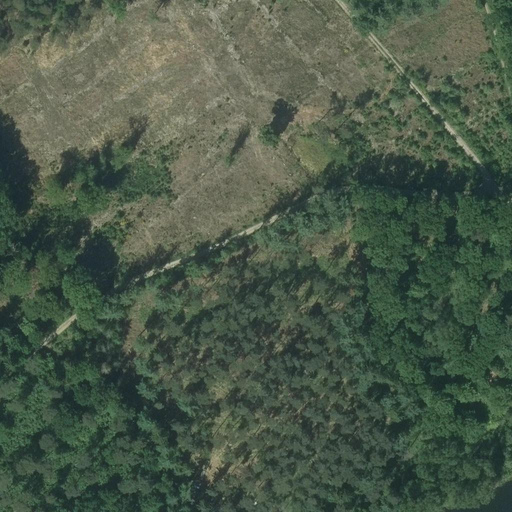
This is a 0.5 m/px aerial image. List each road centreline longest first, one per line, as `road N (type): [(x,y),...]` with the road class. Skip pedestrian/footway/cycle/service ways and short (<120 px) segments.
road 1 (track): [(0,380),(87,307),(323,197),(345,191),(510,201)]
road 2 (track): [(337,0),(510,201)]
